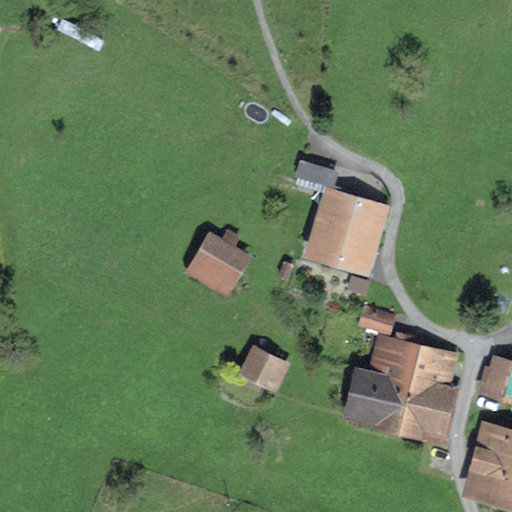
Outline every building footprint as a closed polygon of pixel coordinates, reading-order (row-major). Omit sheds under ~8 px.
[(340,169),(301,160),(296,177),(336,187),(340,169)] [(330,190),(312,249),(364,265),(382,206),(330,190)] [(212,236),(191,271),(223,290),(244,255),(212,236)] [(364,306),(358,323),(389,332),(394,315),(364,306)] [(353,378),(344,408),(394,421),(401,393),(406,394),(418,347),(395,340),(385,378),(361,372),(359,380),(353,378)] [(286,364),(255,346),(243,368),(273,385),(286,364)] [(435,385),(443,354),(418,347),(406,394),(401,393),(394,421),(446,435),(458,392),(435,385)] [(482,384),(511,392),(511,367),(497,363),(495,370),(487,367),(482,384)] [(470,487),(477,491),(511,499),(511,435),(493,431),(488,449),(481,447),(470,487)]
